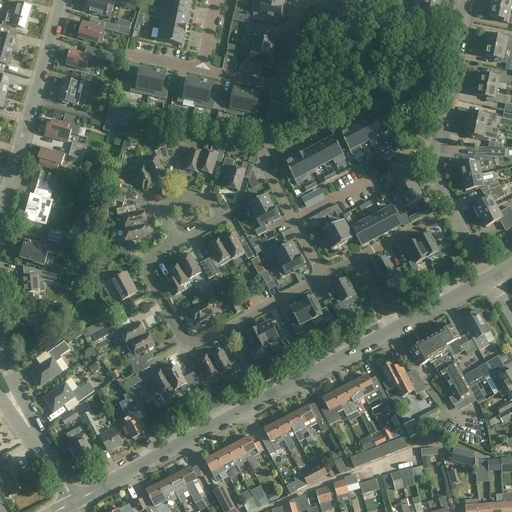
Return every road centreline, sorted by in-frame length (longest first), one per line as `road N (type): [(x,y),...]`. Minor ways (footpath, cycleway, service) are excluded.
road 1 (unclassified): [(76,503),(395,330)]
road 2 (residential): [(488,279),(438,168),(469,0)]
road 3 (residential): [(323,277),(193,342),(148,273),(152,258),(178,242)]
road 4 (unclassified): [(0,216),(62,0)]
road 5 (residential): [(323,277),(265,164)]
road 6 (residential): [(265,164),(379,108)]
